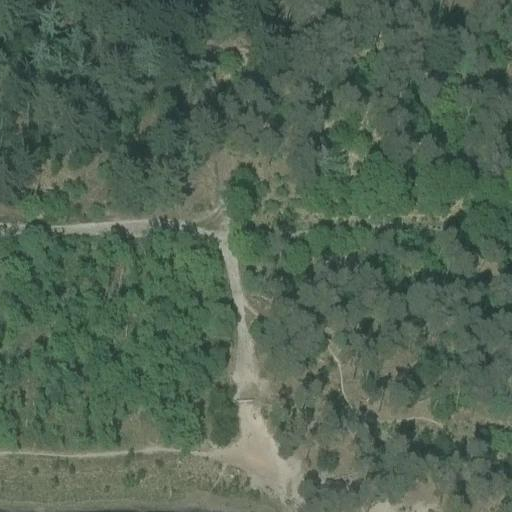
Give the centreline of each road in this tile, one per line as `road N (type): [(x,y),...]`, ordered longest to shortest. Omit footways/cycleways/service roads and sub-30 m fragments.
road 1 (track): [(227,226),(511,225)]
road 2 (track): [(227,226),(0,231)]
